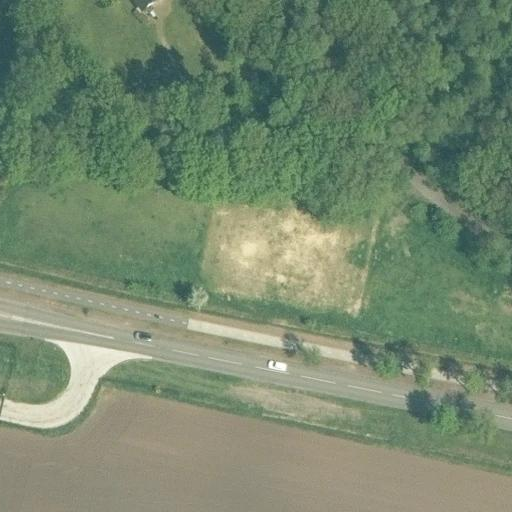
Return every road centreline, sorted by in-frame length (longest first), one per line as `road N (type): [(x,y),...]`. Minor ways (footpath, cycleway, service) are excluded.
road 1 (tertiary): [(511,424),(53,328)]
road 2 (unclassified): [(511,247),(388,165),(348,121),(305,0)]
road 3 (track): [(0,405),(56,416),(68,411),(77,403),(91,337)]
